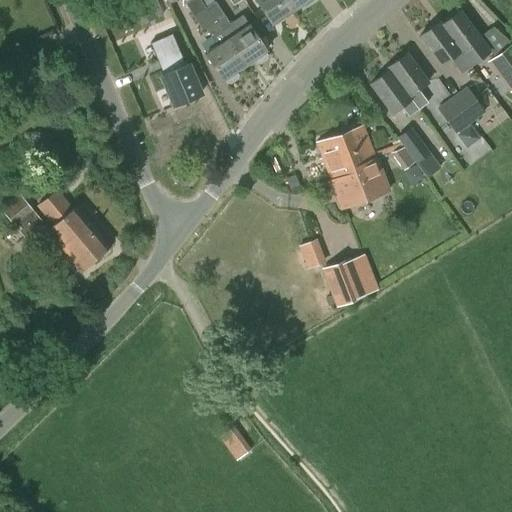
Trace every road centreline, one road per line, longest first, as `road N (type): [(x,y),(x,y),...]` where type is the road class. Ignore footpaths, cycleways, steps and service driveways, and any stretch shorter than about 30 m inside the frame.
road 1 (unclassified): [(180,235),(301,80),(386,0)]
road 2 (unclassified): [(180,235),(145,182),(64,0)]
road 3 (unclassified): [(0,426),(180,235)]
